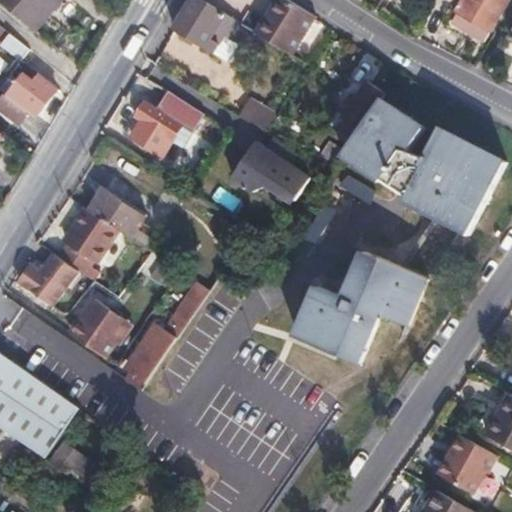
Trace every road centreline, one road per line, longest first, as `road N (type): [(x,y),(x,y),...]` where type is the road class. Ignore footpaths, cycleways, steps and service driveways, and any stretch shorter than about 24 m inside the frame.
road 1 (residential): [(0,305),(163,416),(194,398),(256,307),(342,245),(365,214),(390,217)]
road 2 (residential): [(346,511),(511,266)]
road 3 (tertiary): [(153,0),(0,252)]
road 4 (residential): [(325,0),(511,105)]
road 5 (unknown): [(124,49),(253,138)]
road 6 (unknown): [(148,411),(211,478),(217,511)]
